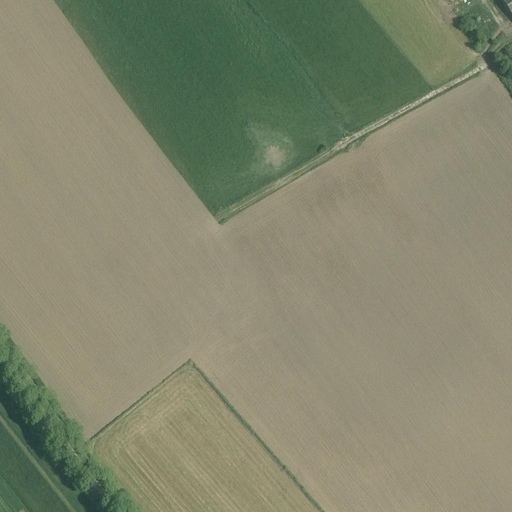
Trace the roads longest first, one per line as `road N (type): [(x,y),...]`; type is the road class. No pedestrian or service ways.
road 1 (track): [(120,511),(0,354)]
road 2 (track): [(0,409),(82,511)]
